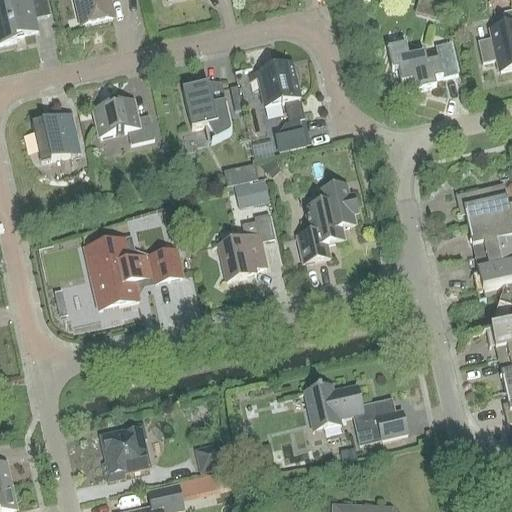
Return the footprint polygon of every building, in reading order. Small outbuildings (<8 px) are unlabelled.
[(0,47),(16,44),(15,39),(37,34),(34,21),(48,18),(44,0),(13,0),(1,2),(2,8),(0,8),(0,47)] [(73,0),(76,11),(79,11),(83,29),(111,23),(107,4),(109,4),(108,0),(73,0)] [(505,29),(490,33),(492,42),(478,46),(482,67),(497,64),(500,76),(511,72),(511,14),(502,16),(505,29)] [(397,72),(401,87),(401,90),(402,90),(402,91),(402,92),(403,92),(403,93),(404,93),(404,94),(405,94),(405,95),(406,95),(407,95),(408,95),(408,96),(409,96),(410,96),(411,96),(412,96),(413,96),(413,95),(414,95),(436,90),(434,83),(442,81),(442,82),(457,79),(450,47),(435,50),(438,64),(426,66),(424,56),(408,60),(405,48),(387,52),(392,73),(397,72)] [(275,141),(278,156),(305,150),(299,124),(304,123),(291,68),(248,78),(251,94),(259,93),(263,111),(284,106),(285,111),(288,110),(291,126),(284,127),(275,141)] [(231,132),(231,131),(221,88),(209,91),(208,87),(182,93),(191,133),(207,129),(215,145),(228,138),(229,137),(230,136),(231,134),(231,133),(231,132)] [(154,143),(148,120),(136,122),(131,104),(94,113),(100,141),(127,135),(130,149),(154,143)] [(31,127),(40,166),(81,157),(72,117),(31,127)] [(227,170),(229,185),(259,182),(258,167),(227,170)] [(268,206),(264,186),(245,190),(249,209),(268,206)] [(302,268),(329,262),(326,248),(344,244),(341,231),(355,228),(352,218),(357,217),(352,198),(348,198),(346,188),(318,194),(321,208),(304,212),(310,237),(296,240),(302,268)] [(511,206),(507,207),(503,188),(455,199),(460,220),(465,219),(467,231),(511,220),(511,221),(511,220),(511,206)] [(260,247),(274,244),(268,218),(253,221),(254,226),(241,229),(244,243),(217,249),(225,285),(255,278),(254,274),(266,271),(260,247)] [(467,231),(474,262),(511,253),(511,226),(511,221),(511,220),(467,231)] [(98,314),(138,305),(137,300),(143,291),(182,282),(175,253),(146,259),(133,255),(127,256),(124,243),(84,252),(98,314)] [(478,276),(472,277),(476,296),(478,301),(479,307),(486,306),(485,300),(483,294),(511,287),(511,253),(474,262),(478,276)] [(511,326),(485,333),(489,351),(494,350),(497,364),(511,360),(511,326)] [(511,394),(511,360),(497,364),(505,396),(511,394)] [(364,423),(356,390),(333,395),(331,390),(303,396),(312,435),(340,429),(339,423),(353,420),(359,449),(360,449),(359,446),(380,441),(381,444),(407,438),(401,415),(364,423)] [(511,394),(505,396),(507,407),(502,409),(507,429),(511,428),(511,394)] [(142,443),(145,443),(142,428),(127,431),(128,434),(100,440),(106,467),(103,468),(106,484),(124,480),(123,476),(148,471),(142,443)] [(192,453),(198,478),(223,472),(223,470),(226,469),(222,450),(218,451),(217,447),(192,453)] [(0,492),(9,490),(4,466),(0,466),(0,492)] [(230,477),(204,483),(207,497),(233,491),(230,477)] [(182,511),(177,489),(147,496),(150,511),(146,511),(182,511)] [(14,511),(9,490),(0,492),(0,511),(14,511)]
